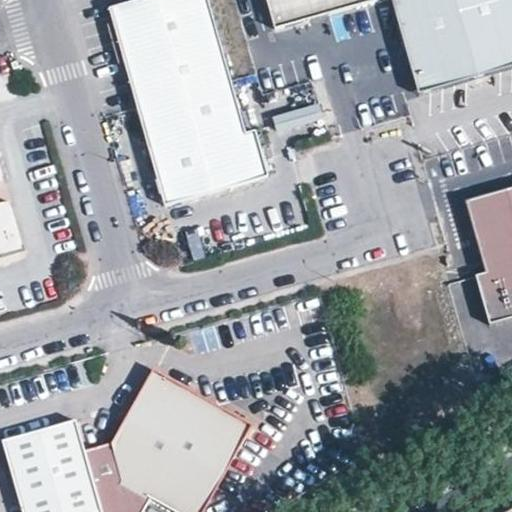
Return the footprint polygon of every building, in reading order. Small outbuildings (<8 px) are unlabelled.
[(207,0),(145,0),(111,10),(166,205),(270,176),(258,130),(245,133),(207,0)] [(266,0),(276,35),(392,2),(391,0),(266,0)] [(420,94),(511,66),(511,0),(391,0),(392,2),(409,60),(420,94)] [(279,138),(326,124),(320,104),(273,118),(279,138)] [(511,186),(467,199),(488,272),(479,275),(493,323),(511,317),(511,186)] [(0,254),(20,248),(6,201),(0,202),(0,254)] [(110,442),(112,451),(85,458),(84,449),(72,417),(0,438),(20,511),(139,511),(148,498),(173,511),(201,511),(216,488),(250,426),(149,368),(116,431),(110,442)] [(84,449),(85,458),(112,451),(110,442),(84,449)]
